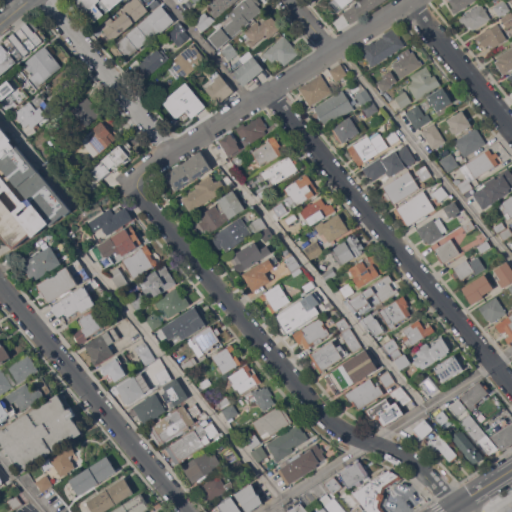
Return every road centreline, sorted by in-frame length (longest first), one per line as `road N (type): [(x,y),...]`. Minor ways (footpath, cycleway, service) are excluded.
road 1 (residential): [(136,180),(322,411),(345,431),(425,466),(460,511)]
road 2 (residential): [(268,92),(511,387)]
road 3 (residential): [(136,180),(412,0)]
road 4 (tertiary): [(0,278),(189,511)]
road 5 (residential): [(43,0),(172,154)]
road 6 (residential): [(408,3),(511,124)]
